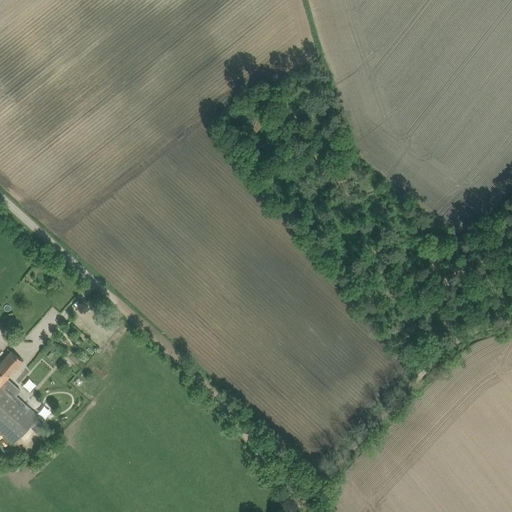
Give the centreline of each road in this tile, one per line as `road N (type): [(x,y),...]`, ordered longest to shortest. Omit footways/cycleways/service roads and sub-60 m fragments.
road 1 (track): [(301,497),(193,375),(98,286)]
road 2 (track): [(511,312),(484,324),(405,387),(301,497)]
road 3 (unclassified): [(98,286),(0,200)]
